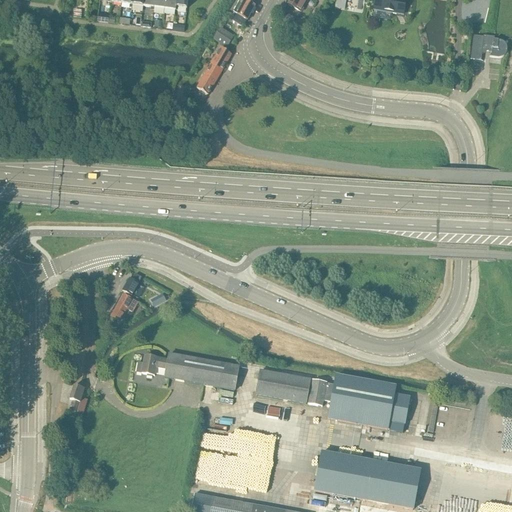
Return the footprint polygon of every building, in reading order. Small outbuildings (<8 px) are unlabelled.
[(121,0),(121,4),(129,5),(129,8),(135,9),(135,6),(144,7),(144,0),(121,0)] [(174,11),(175,0),(144,0),(144,7),(153,8),(152,11),(156,11),(156,9),(174,11)] [(175,0),(174,11),(175,11),(176,8),(186,9),(187,0),(175,0)] [(247,22),(255,7),(241,0),(240,0),(233,14),(247,22)] [(301,12),(307,0),(290,0),(288,5),(301,12)] [(375,0),(374,10),(403,15),(405,0),(375,0)] [(284,19),(279,27),(289,32),(290,32),(292,29),(293,28),(297,20),(293,18),(287,14),(284,19)] [(217,34),(213,40),(226,48),(234,36),(226,32),(222,37),(217,34)] [(483,37),(473,36),(470,60),(480,61),(481,54),(482,54),(483,54),(484,53),(486,52),(487,51),(488,51),(492,52),(491,58),(498,59),(500,58),(503,57),(504,56),(506,54),(507,51),(507,50),(507,48),(506,46),(505,44),(503,43),(502,42),(499,41),(494,41),(494,38),(483,36),(483,37)] [(208,70),(219,76),(230,57),(219,51),(208,70)] [(207,96),(219,76),(208,70),(196,89),(207,96)] [(144,289),(137,285),(141,278),(135,275),(132,281),(128,279),(122,291),(131,296),(138,299),(144,289)] [(162,293),(157,296),(161,304),(166,301),(162,293)] [(133,314),(138,304),(133,301),(123,295),(110,317),(120,323),(127,310),(133,314)] [(111,333),(114,329),(109,325),(105,329),(111,333)] [(239,367),(168,354),(167,362),(157,361),(157,359),(144,357),(143,364),(138,364),(137,372),(141,373),(141,374),(147,375),(146,376),(152,377),(152,376),(154,376),(156,368),(165,370),(163,378),(235,391),(239,367)] [(305,404),(310,380),(259,371),(255,395),(305,404)] [(395,387),(336,376),(334,385),(312,381),(308,404),(322,407),(323,402),(331,403),(328,420),(387,430),(389,422),(405,425),(410,398),(394,395),(395,387)] [(80,402),(84,389),(74,386),(70,399),(73,400),(69,411),(76,413),(79,402),(80,402)] [(413,511),(417,491),(421,471),(321,452),(317,472),(313,492),(413,511)]
